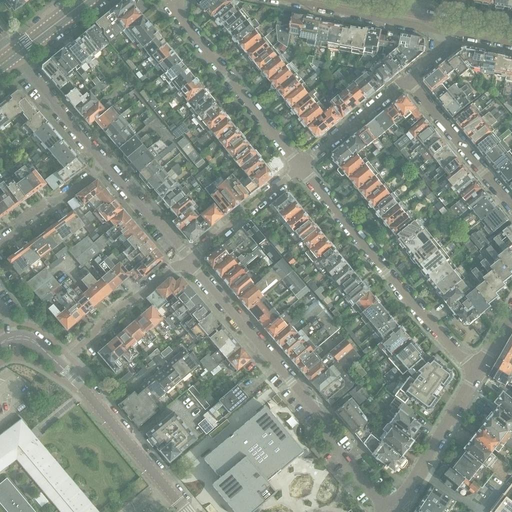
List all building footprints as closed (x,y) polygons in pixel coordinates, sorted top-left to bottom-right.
[(24,3),(24,2),(22,0),(3,0),(7,4),(10,4),(14,10),(19,7),(20,7),(23,4),(24,3)] [(125,0),(122,3),(121,2),(95,23),(96,25),(100,30),(103,28),(104,29),(106,28),(133,6),(134,6),(133,6),(134,5),(134,3),(131,0),(125,0)] [(218,0),(194,0),(197,2),(205,13),(207,11),(212,7),(211,5),(218,0)] [(214,16),(233,1),(230,0),(218,0),(211,5),(212,7),(207,11),(212,17),(214,16)] [(510,0),(496,0),(496,4),(495,6),(496,7),(496,8),(503,9),(505,7),(509,8),(510,4),(510,0)] [(239,2),(234,1),(233,1),(214,16),(218,20),(217,23),(219,25),(222,26),(224,24),(240,11),(235,6),(239,2)] [(122,31),(140,16),(133,6),(106,28),(104,29),(103,28),(100,30),(109,41),(122,31)] [(248,19),(251,17),(243,8),(240,11),(224,24),(231,33),(249,19),(248,19)] [(292,13),(284,11),(281,24),(283,25),(282,27),(277,26),(276,28),(278,42),(280,44),(286,47),(288,34),(292,13)] [(290,34),(300,36),(304,17),(300,16),(300,14),(292,13),(288,34),(290,34)] [(146,22),(140,16),(122,31),(132,43),(136,40),(150,28),(150,27),(151,25),(148,22),(146,22)] [(315,45),(320,20),(315,19),(314,17),(308,16),(306,17),(304,17),(300,36),(299,39),(310,41),(309,44),(315,45)] [(255,19),(251,23),(249,19),(231,33),(234,37),(233,39),(236,42),(238,42),(239,42),(256,28),(260,25),(255,19)] [(328,47),(332,22),(325,21),(325,23),(321,22),(321,21),(320,20),(315,45),(328,47)] [(340,24),(332,22),(328,47),(339,50),(341,39),(344,27),(340,26),(340,24)] [(351,27),(350,26),(346,25),(344,26),(344,27),(341,39),(339,50),(351,52),(356,28),(351,27)] [(108,44),(94,26),(85,33),(99,51),(105,58),(110,54),(105,49),(105,50),(103,48),(108,44)] [(369,30),(368,30),(356,27),(356,28),(351,52),(363,55),(369,30)] [(151,28),(150,28),(136,40),(139,44),(136,46),(140,51),(158,36),(151,28)] [(246,52),(264,37),(256,28),(239,42),(239,43),(238,45),(241,49),(244,49),(246,52)] [(376,55),(377,55),(377,53),(379,47),(380,41),(381,32),(377,31),(376,29),(371,28),(369,30),(363,55),(371,56),(373,58),(376,55)] [(381,32),(380,41),(386,42),(399,45),(400,43),(401,34),(382,30),(381,32)] [(74,41),(95,67),(98,64),(98,63),(95,60),(92,57),(99,51),(85,33),(79,38),(78,38),(74,41)] [(424,38),(423,38),(408,35),(408,36),(401,34),(400,43),(399,45),(404,45),(406,48),(424,52),(425,47),(423,47),(425,40),(424,39),(424,38)] [(146,53),(149,57),(164,44),(160,39),(158,36),(140,51),(143,55),(146,53)] [(272,47),(266,40),(264,37),(246,52),(249,55),(249,58),(251,61),(254,61),(272,47)] [(95,67),(74,41),(71,44),(69,44),(64,48),(80,67),(86,61),(89,65),(89,66),(91,69),(93,69),(95,67)] [(386,42),(380,41),(379,47),(395,50),(398,48),(410,63),(411,63),(424,52),(406,48),(404,45),(399,45),(386,42)] [(165,45),(164,44),(149,57),(147,59),(149,57),(153,61),(150,63),(154,68),(172,53),(170,50),(165,45)] [(280,44),(277,48),(284,52),(287,48),(286,47),(280,44)] [(273,47),(272,47),(254,61),(257,64),(257,67),(259,71),(262,70),(281,55),(277,50),(275,50),(273,47)] [(459,51),(456,53),(464,63),(469,70),(472,67),(476,49),(467,47),(463,48),(459,50),(459,51)] [(88,77),(80,67),(64,48),(56,54),(71,70),(74,68),(84,81),(88,77)] [(389,56),(402,71),(410,63),(398,48),(395,50),(389,55),(389,56)] [(477,71),(482,72),(486,53),(486,51),(476,49),(472,67),(478,68),(477,71)] [(494,75),(498,53),(491,52),(489,53),(486,53),(482,72),(494,75)] [(172,53),(154,68),(157,72),(160,69),(164,73),(178,61),(174,56),(174,55),(172,53)] [(464,63),(456,53),(448,60),(447,60),(455,70),(461,77),(469,70),(464,63)] [(505,57),(505,54),(498,53),(494,75),(506,77),(510,57),(505,57)] [(71,70),(56,54),(49,59),(60,72),(67,81),(68,80),(74,75),(71,70)] [(269,80),(289,64),(281,55),(262,70),(262,71),(261,73),(265,77),(267,77),(269,80)] [(305,61),(309,64),(311,65),(312,64),(312,60),(313,56),(308,55),(305,61)] [(393,77),(402,71),(389,56),(384,60),(381,63),(393,77)] [(67,81),(60,72),(49,59),(41,66),(41,70),(50,80),(61,92),(71,84),(68,80),(67,81)] [(132,71),(136,68),(129,60),(126,63),(132,71)] [(312,60),(312,64),(318,68),(319,66),(323,69),(324,63),(312,60)] [(448,77),(449,77),(449,76),(448,75),(455,70),(447,60),(439,66),(439,67),(448,77)] [(178,61),(164,73),(159,77),(163,81),(164,80),(168,85),(186,70),(184,68),(179,62),(178,61)] [(298,71),(291,62),(289,64),(269,80),(272,84),(272,86),(275,89),(277,89),(296,73),(298,71)] [(386,83),(393,77),(381,63),(374,69),(386,83)] [(311,65),(309,64),(316,73),(319,70),(320,70),(311,65)] [(449,77),(448,77),(439,67),(425,78),(425,83),(432,92),(444,82),(447,79),(447,80),(450,78),(449,77)] [(127,76),(131,72),(127,68),(123,71),(127,76)] [(188,73),(186,70),(168,85),(172,89),(175,87),(178,91),(193,79),(188,73)] [(312,81),(322,73),(319,70),(316,73),(310,78),(312,81)] [(376,91),(359,71),(355,74),(359,78),(357,80),(353,75),(351,77),(354,81),(368,98),(376,91)] [(384,85),(376,75),(359,71),(376,91),(384,85)] [(301,79),(297,74),(296,73),(277,89),(276,92),(279,95),(282,95),(285,98),(304,83),(301,79)] [(133,75),(127,80),(131,84),(137,80),(133,75)] [(198,82),(195,79),(193,79),(178,91),(184,97),(183,98),(187,102),(202,91),(198,85),(198,82)] [(453,86),(447,80),(447,79),(444,82),(432,92),(438,99),(453,86)] [(354,81),(350,85),(346,81),(343,83),(360,104),(368,98),(354,81)] [(293,107),(312,92),(304,83),(285,98),(288,102),(287,105),(289,108),(293,107)] [(352,111),(360,104),(343,83),(339,87),(344,93),(340,96),(352,111)] [(85,87),(78,92),(71,84),(61,92),(73,107),(90,93),(88,91),(85,87)] [(446,108),(470,88),(466,84),(459,90),(455,85),(453,86),(438,99),(442,104),(446,108)] [(95,86),(88,91),(90,93),(73,107),(89,125),(94,121),(110,107),(112,106),(110,103),(109,103),(108,102),(102,107),(93,97),(99,91),(100,91),(96,86),(95,86)] [(466,97),(473,92),(470,88),(446,108),(449,112),(453,117),(471,103),(466,97)] [(147,103),(151,99),(143,90),(139,93),(147,103)] [(20,91),(17,91),(15,92),(13,92),(10,94),(10,96),(6,99),(19,116),(22,113),(23,114),(24,113),(22,111),(18,106),(19,105),(18,103),(26,97),(20,91)] [(207,96),(202,91),(187,102),(192,108),(189,111),(192,114),(210,100),(207,96)] [(319,101),(313,93),(312,92),(293,107),(292,111),(294,114),(297,114),(300,117),(319,101)] [(352,111),(340,96),(339,95),(330,102),(334,106),(344,118),(352,111)] [(409,98),(408,97),(403,96),(393,104),(404,117),(405,119),(412,114),(414,116),(408,122),(412,127),(424,117),(417,108),(409,98)] [(25,123),(38,112),(26,97),(18,103),(19,105),(18,106),(22,111),(24,113),(23,114),(24,116),(21,119),(25,123)] [(153,110),(156,108),(158,106),(152,98),(151,99),(147,103),(153,110)] [(0,110),(8,121),(13,117),(14,119),(19,116),(6,99),(5,99),(4,99),(0,102),(0,103),(0,110)] [(210,100),(192,114),(195,117),(194,119),(199,125),(218,109),(212,103),(213,103),(210,100)] [(511,111),(511,109),(511,100),(508,100),(503,103),(511,112),(511,111)] [(307,126),(321,115),(327,110),(319,101),(300,117),(307,126)] [(396,126),(405,119),(404,117),(393,104),(385,112),(388,116),(396,126)] [(481,112),(473,104),(454,119),(462,128),(479,114),(481,112)] [(119,116),(120,115),(112,106),(110,107),(94,121),(102,130),(119,116)] [(331,128),(344,118),(334,106),(327,111),(327,110),(321,115),(331,128)] [(163,122),(166,120),(156,108),(153,110),(163,122)] [(498,112),(499,111),(496,108),(491,113),(489,111),(484,115),(482,113),(480,115),(479,114),(462,128),(469,137),(493,116),(498,112)] [(208,133),(225,118),(218,109),(199,125),(203,130),(205,129),(208,133)] [(0,127),(8,121),(0,110),(0,127)] [(102,130),(110,139),(125,126),(128,124),(122,117),(124,118),(130,112),(129,110),(126,111),(125,111),(120,115),(119,116),(102,130)] [(398,138),(403,134),(396,126),(388,116),(385,112),(384,111),(375,119),(386,132),(390,128),(398,138)] [(27,136),(32,133),(46,121),(38,112),(25,123),(21,126),(20,127),(27,136)] [(496,120),(501,115),(498,112),(493,116),(469,137),(476,146),(492,132),(495,130),(491,126),(497,121),(496,120)] [(151,114),(145,120),(148,124),(154,118),(151,114)] [(321,137),(331,128),(321,115),(307,126),(315,136),(321,137)] [(215,137),(218,140),(234,127),(232,125),(231,125),(228,122),(228,121),(225,118),(208,133),(211,137),(213,135),(215,137)] [(394,144),(399,151),(403,148),(412,141),(431,125),(425,118),(394,144)] [(366,126),(377,139),(379,138),(386,132),(375,119),(366,126)] [(48,151),(61,139),(46,121),(32,133),(48,151)] [(16,130),(20,127),(21,126),(18,122),(13,126),(16,130)] [(177,127),(176,128),(171,132),(177,139),(184,133),(186,135),(190,132),(187,128),(187,126),(186,126),(183,122),(177,127)] [(119,149),(135,135),(134,134),(135,133),(128,124),(125,126),(110,139),(119,149)] [(415,150),(437,132),(435,130),(431,125),(412,141),(415,145),(411,148),(414,151),(415,150)] [(383,146),(377,139),(366,126),(357,134),(367,145),(368,146),(373,143),(378,149),(378,150),(383,146)] [(234,127),(218,140),(225,149),(241,136),(234,127)] [(419,152),(422,155),(442,138),(438,134),(437,132),(415,150),(418,153),(419,152)] [(492,132),(476,146),(484,155),(499,143),(500,142),(492,132)] [(149,139),(145,134),(140,139),(137,136),(136,134),(135,135),(119,149),(120,151),(122,153),(122,158),(128,165),(146,149),(149,147),(146,144),(143,146),(142,145),(149,139)] [(352,138),(362,150),(367,145),(357,134),(352,138)] [(207,138),(207,137),(205,135),(197,142),(200,145),(207,138)] [(232,158),(248,145),(241,136),(225,149),(232,158)] [(182,150),(189,144),(184,137),(177,143),(182,150)] [(12,144),(16,148),(22,143),(18,138),(12,144)] [(137,171),(138,172),(168,147),(160,138),(149,147),(146,149),(128,165),(134,171),(137,171)] [(362,150),(352,138),(340,148),(339,148),(334,153),(333,153),(333,158),(341,167),(351,159),(352,158),(357,153),(358,153),(362,150)] [(423,161),(425,163),(428,161),(447,145),(446,143),(445,143),(442,138),(422,155),(421,155),(425,160),(423,161)] [(59,168),(60,169),(61,170),(77,157),(61,139),(48,151),(61,167),(59,168)] [(492,165),(507,153),(499,143),(484,155),(492,165)] [(184,153),(192,147),(189,144),(182,150),(184,153)] [(240,168),(256,155),(248,145),(232,158),(240,167),(240,168)] [(430,163),(436,159),(439,163),(453,152),(449,147),(447,145),(428,161),(430,163)] [(144,183),(161,168),(157,163),(171,151),(170,151),(168,147),(138,172),(139,173),(138,177),(144,183)] [(187,156),(194,150),(192,147),(184,153),(187,156)] [(403,148),(399,151),(405,158),(409,155),(404,149),(403,148)] [(192,162),(199,156),(194,150),(187,156),(192,162)] [(202,155),(208,163),(212,159),(206,152),(202,155)] [(212,159),(208,163),(211,166),(224,155),(221,152),(212,159)] [(456,156),(453,152),(439,163),(442,166),(436,171),(439,174),(458,158),(456,156)] [(341,167),(338,169),(338,171),(342,176),(343,176),(346,174),(349,177),(369,161),(366,157),(363,160),(357,153),(352,158),(351,159),(341,167)] [(511,157),(511,158),(507,153),(492,165),(500,174),(511,163),(511,157)] [(31,159),(35,162),(40,158),(37,154),(31,159)] [(248,177),(264,164),(256,155),(240,168),(248,177)] [(195,165),(202,159),(199,156),(192,162),(195,165)] [(83,168),(83,165),(77,157),(61,170),(60,169),(56,173),(50,177),(55,183),(58,181),(61,184),(83,168)] [(404,167),(408,164),(402,158),(399,161),(404,167)] [(459,160),(460,160),(458,158),(439,174),(434,178),(437,181),(447,173),(449,176),(463,165),(459,160)] [(197,168),(205,162),(202,159),(195,165),(197,168)] [(359,190),(379,173),(369,161),(349,177),(354,184),(354,186),(357,189),(359,190)] [(507,183),(511,179),(511,163),(500,174),(507,183)] [(175,173),(180,168),(177,164),(166,174),(161,168),(144,183),(149,189),(153,188),(154,190),(164,181),(174,172),(175,173)] [(270,178),(271,172),(264,164),(248,177),(252,183),(251,184),(250,183),(247,185),(248,186),(244,189),(249,195),(270,178)] [(463,165),(449,176),(447,178),(450,182),(437,193),(439,195),(437,197),(439,198),(443,195),(449,190),(450,189),(470,173),(463,165)] [(32,188),(34,191),(44,184),(34,171),(30,174),(24,167),(21,168),(19,170),(32,188)] [(421,178),(425,175),(420,168),(416,171),(421,178)] [(181,174),(182,171),(180,169),(175,173),(174,172),(164,181),(154,190),(162,199),(179,185),(176,182),(175,183),(172,180),(178,176),(181,174)] [(19,183),(15,185),(25,199),(34,191),(32,188),(19,170),(13,175),(19,183)] [(366,198),(386,182),(379,173),(359,190),(362,193),(361,195),(364,198),(366,198)] [(457,197),(460,194),(477,181),(470,173),(450,189),(449,190),(452,194),(453,192),(457,197)] [(418,179),(415,175),(409,181),(411,184),(418,179)] [(425,175),(421,178),(422,179),(426,184),(428,183),(430,181),(426,176),(425,175)] [(58,186),(55,183),(50,177),(45,181),(52,190),(58,186)] [(226,180),(224,181),(221,177),(213,184),(218,190),(233,208),(242,201),(235,192),(226,180)] [(236,179),(233,182),(229,177),(226,180),(235,192),(242,201),(249,195),(244,189),(240,184),(238,181),(236,179)] [(87,201),(104,189),(97,180),(73,198),(80,207),(86,202),(87,201)] [(25,199),(15,185),(12,181),(5,187),(18,204),(25,199)] [(426,184),(432,191),(435,188),(430,181),(428,183),(426,184)] [(459,201),(456,204),(460,209),(483,189),(477,181),(460,194),(463,198),(459,201)] [(374,208),(394,192),(386,182),(366,198),(369,202),(369,205),(372,208),(374,208)] [(5,187),(2,183),(0,183),(0,189),(3,194),(0,196),(0,199),(9,211),(18,204),(5,187)] [(185,186),(182,188),(179,185),(162,199),(170,209),(185,196),(190,192),(185,186)] [(218,190),(214,193),(208,185),(204,189),(225,215),(233,208),(218,190)] [(426,197),(432,192),(428,188),(423,192),(426,197)] [(114,201),(104,189),(87,201),(95,210),(97,208),(98,207),(101,205),(103,207),(105,205),(107,207),(114,201)] [(448,210),(455,219),(471,207),(474,211),(490,197),(483,189),(460,209),(456,204),(448,210)] [(394,192),(374,208),(377,212),(377,214),(379,217),(381,217),(401,201),(398,197),(401,194),(397,190),(394,192)] [(425,203),(434,195),(432,192),(426,197),(422,200),(425,203)] [(294,200),(288,193),(284,193),(268,206),(276,215),(294,200)] [(185,196),(170,209),(177,217),(194,203),(187,195),(185,196)] [(480,218),(496,205),(490,197),(474,211),(459,223),(465,231),(479,219),(480,218)] [(0,217),(9,211),(0,199),(0,217)] [(283,224),(301,209),(294,200),(276,215),(283,224)] [(122,210),(114,201),(107,207),(105,205),(103,207),(101,205),(98,207),(104,214),(97,219),(102,225),(109,220),(122,210)] [(389,227),(409,211),(401,201),(381,217),(382,217),(385,221),(384,223),(387,226),(389,227)] [(180,231),(195,219),(199,216),(195,210),(198,207),(194,203),(177,217),(172,221),(180,231)] [(446,213),(444,210),(439,203),(435,206),(443,215),(446,213)] [(205,220),(210,227),(223,216),(213,204),(200,215),(205,220)] [(503,213),(496,205),(480,218),(479,219),(481,221),(482,220),(486,226),(503,213)] [(83,226),(90,235),(93,233),(94,232),(95,231),(89,223),(89,224),(89,223),(86,220),(83,216),(81,214),(77,209),(73,212),(83,226)] [(291,233),(309,218),(301,209),(283,224),(284,225),(284,226),(285,226),(287,228),(291,233)] [(92,243),(97,248),(103,243),(109,237),(130,219),(122,210),(109,220),(113,225),(92,243)] [(83,226),(73,212),(72,211),(71,211),(61,219),(72,234),(83,226)] [(397,236),(417,220),(409,211),(389,227),(392,230),(392,233),(394,236),(397,236)] [(508,219),(503,213),(486,226),(484,228),(489,234),(490,235),(494,232),(508,221),(508,219)] [(204,232),(210,227),(205,220),(200,215),(199,216),(195,219),(180,231),(188,241),(192,242),(192,241),(204,232)] [(256,225),(260,221),(256,217),(252,220),(256,225)] [(297,244),(317,228),(309,218),(291,233),(292,234),(291,235),(297,243),(296,243),(297,244)] [(62,242),(72,234),(61,219),(51,226),(50,227),(62,242)] [(123,243),(139,229),(130,219),(109,237),(113,241),(118,236),(123,243)] [(405,246),(426,229),(418,219),(417,220),(397,236),(396,239),(399,243),(402,243),(405,246)] [(273,249),(266,240),(250,221),(242,228),(253,241),(256,245),(258,244),(273,263),(280,257),(273,249)] [(457,230),(460,228),(455,222),(452,224),(457,230)] [(498,235),(504,242),(511,235),(511,224),(499,235),(498,235)] [(51,250),(62,242),(50,227),(41,233),(39,235),(51,250)] [(228,255),(232,252),(241,244),(245,248),(253,241),(242,228),(225,241),(226,242),(220,246),(228,255)] [(309,249),(324,237),(317,228),(297,244),(301,249),(305,245),(309,249)] [(123,243),(122,244),(126,249),(121,253),(125,258),(147,239),(139,229),(123,243)] [(410,257),(434,238),(426,229),(405,246),(407,249),(406,252),(410,257)] [(480,250),(489,243),(479,231),(476,234),(475,233),(469,238),(480,250)] [(93,233),(90,235),(88,236),(92,241),(98,236),(94,232),(93,233)] [(40,258),(51,250),(39,235),(37,237),(28,243),(40,258)] [(498,255),(511,272),(511,271),(511,251),(504,242),(498,235),(493,239),(503,252),(498,255)] [(76,245),(68,251),(71,254),(75,259),(80,265),(78,266),(80,268),(82,267),(84,265),(87,262),(96,254),(98,252),(99,252),(99,251),(97,248),(92,243),(88,236),(85,238),(81,241),(79,243),(76,245)] [(306,252),(305,253),(309,257),(312,262),(313,262),(314,260),(331,246),(324,237),(309,249),(305,252),(306,252)] [(417,263),(420,266),(442,248),(434,238),(410,257),(410,258),(414,264),(416,264),(417,263)] [(125,258),(119,262),(123,267),(131,260),(138,253),(142,258),(143,260),(155,249),(147,239),(125,258)] [(469,240),(467,243),(465,245),(472,253),(477,250),(469,240)] [(253,242),(247,247),(252,252),(252,251),(257,247),(253,242)] [(35,262),(40,258),(28,243),(18,251),(29,267),(35,262)] [(103,243),(97,248),(99,251),(106,246),(103,243)] [(206,257),(206,261),(212,268),(228,255),(220,246),(206,257)] [(314,260),(313,262),(316,265),(320,270),(339,255),(338,255),(331,246),(314,260)] [(504,283),(511,276),(511,272),(498,255),(491,246),(486,250),(496,262),(491,265),(504,283)] [(58,259),(66,252),(68,251),(65,247),(55,255),(58,259)] [(238,263),(220,277),(229,287),(248,271),(243,265),(255,255),(260,261),(262,259),(265,257),(257,247),(252,251),(252,252),(244,258),(243,259),(238,263)] [(420,266),(422,270),(421,271),(421,272),(425,278),(426,278),(449,259),(449,258),(449,257),(442,248),(420,266)] [(143,260),(141,261),(143,264),(137,270),(143,276),(162,260),(162,256),(155,249),(143,260)] [(18,275),(29,267),(18,251),(7,259),(18,275)] [(66,252),(58,259),(50,265),(48,266),(51,270),(62,261),(61,261),(69,255),(66,252)] [(233,253),(232,252),(228,255),(212,268),(212,269),(220,278),(220,277),(238,263),(243,259),(244,258),(241,255),(237,258),(233,253)] [(107,258),(103,262),(121,283),(130,275),(127,271),(123,267),(119,262),(112,254),(107,258)] [(329,278),(346,264),(339,255),(320,270),(324,276),(326,274),(329,278)] [(266,256),(265,257),(262,259),(268,266),(273,264),(266,256)] [(290,265),(294,261),(290,256),(286,260),(290,265)] [(247,309),(262,296),(281,279),(292,270),(282,259),(256,281),(256,280),(236,297),(247,309)] [(456,267),(449,259),(426,278),(425,278),(425,279),(429,284),(432,283),(435,286),(457,268),(456,267)] [(488,273),(484,276),(497,293),(507,286),(504,283),(491,265),(486,259),(485,259),(482,262),(481,263),(488,273)] [(92,272),(94,270),(87,262),(84,265),(82,267),(84,265),(88,270),(90,269),(92,272)] [(112,290),(121,283),(103,262),(98,266),(105,274),(101,277),(112,290)] [(336,287),(353,273),(346,264),(329,278),(332,281),(330,283),(334,288),(336,287)] [(294,270),(297,274),(303,269),(300,266),(294,270)] [(79,271),(85,277),(103,298),(112,290),(101,277),(96,281),(84,267),(79,271)] [(497,293),(484,276),(476,267),(471,271),(481,284),(476,288),(490,304),(499,296),(497,293)] [(440,297),(442,297),(456,285),(457,284),(459,283),(463,280),(465,278),(457,268),(435,286),(438,290),(436,293),(440,297)] [(59,285),(46,270),(45,269),(41,272),(41,271),(40,272),(36,275),(31,279),(26,283),(40,300),(41,299),(50,292),(59,285)] [(289,288),(299,280),(292,270),(281,279),(288,287),(289,288)] [(236,297),(256,280),(248,271),(229,287),(229,288),(228,288),(236,297)] [(343,297),(361,282),(353,273),(336,287),(343,297)] [(26,283),(31,279),(28,275),(22,279),(26,283)] [(82,293),(94,306),(103,298),(85,277),(80,281),(87,289),(82,293)] [(168,279),(146,298),(152,305),(157,311),(167,302),(163,298),(170,292),(174,296),(186,285),(180,278),(175,283),(172,279),(168,279)] [(16,290),(22,285),(18,280),(12,284),(16,290)] [(299,280),(289,288),(298,299),(309,290),(299,280)] [(317,288),(316,286),(311,280),(306,284),(313,291),(317,288)] [(492,307),(490,304),(476,288),(471,290),(463,280),(459,283),(457,284),(465,295),(474,306),(482,315),(492,307)] [(350,306),(368,291),(361,282),(343,297),(350,306)] [(456,285),(442,297),(443,296),(446,300),(445,301),(450,307),(459,301),(465,295),(457,284),(456,285)] [(53,296),(62,288),(59,285),(50,292),(53,296)] [(175,311),(194,294),(186,285),(174,296),(174,297),(170,300),(173,304),(170,306),(175,311)] [(71,289),(66,293),(84,314),(94,306),(82,293),(77,287),(72,291),(71,289)] [(320,294),(324,291),(320,287),(318,288),(317,288),(313,291),(320,300),(323,298),(320,294)] [(359,314),(376,300),(368,291),(350,306),(355,313),(357,312),(359,314)] [(44,303),(53,296),(50,292),(41,299),(44,303)] [(76,322),(84,314),(66,293),(62,297),(69,305),(64,309),(76,322)] [(202,303),(194,294),(175,311),(179,316),(182,320),(202,303)] [(474,306),(465,295),(459,301),(450,307),(455,314),(465,306),(469,310),(474,306)] [(268,304),(262,296),(247,309),(253,316),(257,321),(258,321),(272,309),(268,304)] [(332,307),(324,298),(324,297),(323,298),(320,300),(329,310),(332,307)] [(366,323),(383,309),(376,300),(359,314),(362,317),(360,319),(365,324),(366,323)] [(280,347),(325,309),(318,301),(289,325),(288,324),(286,326),(272,338),(280,347)] [(187,332),(210,313),(202,303),(182,320),(179,323),(187,332)] [(64,309),(59,313),(53,305),(48,309),(66,330),(76,322),(64,309)] [(152,305),(148,308),(160,322),(158,324),(164,331),(170,326),(165,320),(157,311),(152,305)] [(482,315),(474,306),(469,310),(465,306),(455,314),(464,325),(465,324),(469,325),(482,315)] [(264,329),(272,338),(286,326),(288,324),(291,321),(291,320),(291,319),(291,318),(290,317),(289,316),(286,315),(291,311),(289,307),(278,316),(264,328),(264,329)] [(160,322),(148,308),(141,313),(142,314),(153,327),(158,324),(160,322)] [(277,315),(272,309),(258,321),(264,328),(278,316),(277,315)] [(294,351),(332,318),(325,309),(280,347),(288,356),(294,351)] [(339,316),(340,315),(335,309),(331,313),(336,318),(339,316)] [(366,323),(374,332),(383,324),(391,318),(383,309),(366,323)] [(216,320),(210,313),(187,332),(194,340),(196,337),(200,342),(204,337),(220,324),(218,322),(218,323),(216,320)] [(150,330),(153,327),(142,314),(133,321),(151,342),(156,338),(150,330)] [(344,321),(339,316),(336,318),(341,324),(344,321)] [(167,317),(165,320),(170,326),(172,329),(175,326),(167,317)] [(322,351),(318,346),(340,327),(332,318),(294,351),(288,356),(296,366),(304,375),(320,361),(316,356),(322,351)] [(383,324),(374,332),(378,337),(380,335),(384,340),(398,327),(391,318),(383,324)] [(146,346),(151,342),(133,321),(124,329),(136,342),(140,339),(146,346)] [(226,332),(220,324),(204,337),(205,338),(215,350),(230,337),(226,332)] [(350,337),(353,334),(346,325),(343,328),(350,337)] [(377,345),(388,358),(393,354),(409,339),(403,332),(404,331),(401,327),(400,328),(398,327),(384,340),(377,345)] [(131,346),(136,342),(124,329),(115,337),(133,358),(138,354),(131,346)] [(358,346),(361,343),(353,334),(350,337),(358,346)] [(128,362),(133,358),(115,337),(106,345),(118,358),(121,355),(128,362)] [(234,341),(233,341),(230,337),(215,350),(217,352),(216,352),(213,349),(209,353),(211,355),(210,357),(208,354),(199,361),(209,373),(224,360),(225,361),(240,347),(234,341)] [(331,366),(352,348),(355,345),(349,338),(346,341),(344,339),(341,342),(320,361),(304,375),(311,384),(328,369),(331,366)] [(387,358),(377,368),(389,386),(386,390),(394,395),(398,399),(404,403),(408,397),(427,412),(438,398),(448,385),(446,384),(453,375),(444,368),(445,366),(433,357),(431,354),(428,352),(424,356),(421,352),(416,348),(409,339),(397,349),(388,358),(387,358)] [(118,358),(106,345),(106,344),(97,352),(115,373),(120,369),(113,362),(118,358)] [(169,347),(161,353),(164,357),(172,351),(169,347)] [(235,373),(250,359),(240,347),(225,361),(235,373)] [(371,351),(367,347),(362,351),(366,355),(371,351)] [(331,366),(311,384),(319,393),(339,376),(345,370),(360,357),(352,348),(331,366)] [(157,356),(157,355),(160,353),(156,349),(148,356),(149,358),(151,360),(152,359),(157,356)] [(500,358),(511,365),(511,353),(505,349),(500,358)] [(190,373),(198,366),(184,350),(180,354),(182,355),(180,356),(178,354),(176,356),(190,373)] [(191,353),(189,355),(197,365),(200,363),(191,353)] [(182,379),(190,373),(176,356),(173,359),(175,361),(173,362),(172,361),(168,364),(182,379)] [(511,365),(500,358),(495,367),(511,376),(511,365)] [(174,386),(182,379),(168,364),(165,367),(166,368),(164,369),(163,367),(160,370),(174,386)] [(511,376),(495,367),(490,376),(505,385),(508,381),(511,383),(511,376)] [(166,393),(174,386),(160,370),(157,372),(159,374),(158,375),(157,374),(153,377),(166,393)] [(339,376),(319,393),(326,401),(346,384),(353,379),(345,370),(339,376)] [(147,380),(145,383),(158,399),(166,393),(153,377),(149,380),(150,381),(149,382),(147,380)] [(346,384),(326,401),(330,406),(353,386),(355,381),(353,379),(346,384)] [(198,382),(193,386),(199,392),(203,388),(198,382)] [(158,399),(145,383),(139,387),(142,391),(137,395),(134,392),(124,400),(143,423),(155,413),(153,410),(157,407),(154,403),(158,399)] [(361,394),(364,391),(358,385),(356,387),(355,387),(348,393),(359,405),(362,402),(364,403),(367,401),(361,394)] [(193,386),(188,390),(205,411),(210,407),(193,386)] [(246,398),(236,387),(202,416),(205,419),(209,423),(211,421),(210,420),(214,417),(218,422),(246,398)] [(511,398),(511,397),(507,395),(505,392),(504,392),(495,403),(500,406),(511,416),(511,398)] [(273,398),(272,399),(277,405),(281,401),(276,395),(273,398)] [(209,405),(214,402),(209,396),(204,400),(209,405)] [(404,403),(395,397),(389,406),(392,409),(390,412),(394,415),(388,423),(413,441),(419,434),(416,431),(420,425),(414,421),(415,420),(411,418),(408,416),(413,410),(405,404),(404,403)] [(351,399),(335,412),(355,435),(366,425),(370,421),(351,399)] [(137,428),(143,423),(124,400),(119,404),(120,405),(122,403),(124,406),(121,408),(128,417),(131,414),(134,417),(131,420),(137,428)] [(229,437),(203,459),(217,476),(218,475),(220,477),(211,485),(233,511),(252,511),(276,492),(266,481),(280,470),(280,471),(303,452),(265,406),(232,435),(232,436),(230,438),(229,437)] [(494,414),(491,418),(511,434),(511,416),(500,406),(494,414)] [(163,420),(146,434),(146,435),(157,448),(159,447),(161,450),(160,451),(168,461),(168,462),(179,453),(187,446),(195,439),(173,412),(163,420)] [(482,428),(504,446),(510,438),(511,439),(511,434),(491,418),(482,428)] [(21,419),(0,434),(0,468),(7,465),(14,457),(16,456),(17,457),(22,467),(30,472),(34,482),(42,486),(46,496),(54,500),(58,510),(61,511),(98,511),(33,434),(21,419)] [(205,419),(198,425),(205,434),(206,435),(213,429),(209,423),(205,419)] [(226,419),(220,424),(224,429),(230,424),(226,419)] [(384,443),(402,456),(407,449),(409,451),(412,451),(416,446),(415,443),(413,441),(388,423),(382,430),(380,429),(379,430),(377,433),(376,434),(375,435),(379,439),(384,443)] [(220,424),(214,429),(218,434),(224,429),(220,424)] [(373,456),(394,472),(398,467),(400,469),(403,468),(407,464),(406,461),(404,459),(402,456),(384,443),(379,439),(375,435),(366,425),(355,435),(373,456)] [(498,453),(504,446),(482,428),(474,438),(492,453),(495,450),(498,453)] [(218,434),(214,429),(208,434),(212,439),(218,434)] [(465,449),(465,450),(484,464),(490,469),(498,458),(492,453),(474,438),(472,441),(465,449)] [(465,450),(451,467),(468,480),(470,481),(484,464),(465,450)] [(456,492),(465,480),(450,468),(450,469),(446,469),(439,478),(456,492)] [(182,471),(176,476),(180,481),(186,476),(182,471)] [(33,511),(6,478),(0,483),(0,504),(6,511),(33,511)] [(475,482),(470,488),(476,493),(481,487),(475,482)] [(511,511),(511,485),(490,511),(511,511)] [(449,511),(456,501),(440,491),(433,486),(426,497),(448,511),(449,511)] [(424,511),(448,511),(426,497),(419,508),(424,511)]
